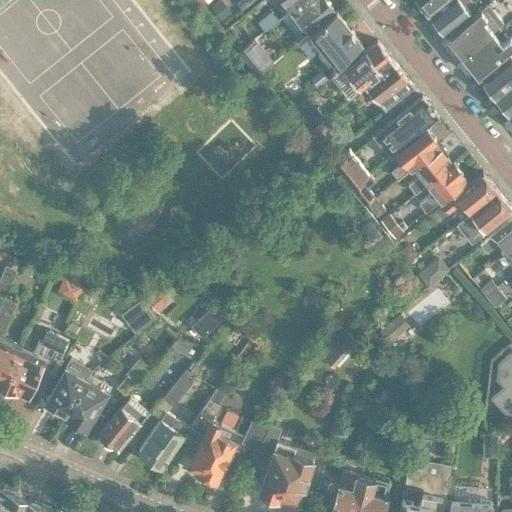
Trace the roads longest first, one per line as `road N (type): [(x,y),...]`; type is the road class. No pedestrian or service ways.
road 1 (residential): [(511,165),(376,0)]
road 2 (tertiary): [(170,511),(0,444)]
